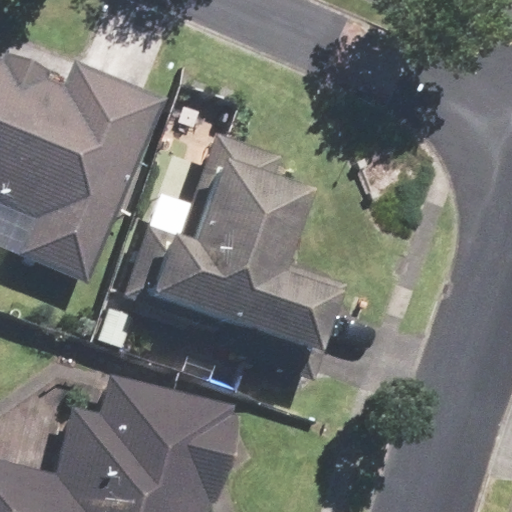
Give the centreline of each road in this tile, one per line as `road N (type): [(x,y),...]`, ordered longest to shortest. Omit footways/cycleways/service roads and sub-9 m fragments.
road 1 (residential): [(511,112),(247,0)]
road 2 (residential): [(511,243),(418,511)]
